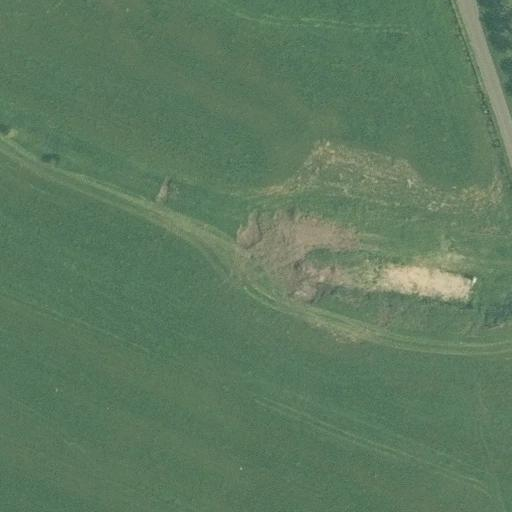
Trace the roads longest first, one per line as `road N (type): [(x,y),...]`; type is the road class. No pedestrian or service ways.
road 1 (unclassified): [(0,343),(339,202),(357,186),(352,139),(300,0)]
road 2 (unclassified): [(511,153),(461,0)]
